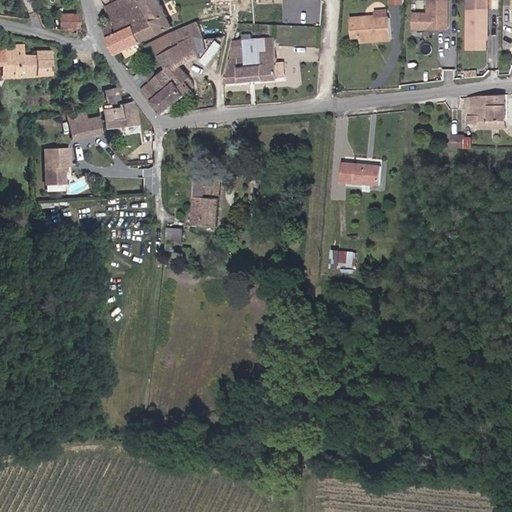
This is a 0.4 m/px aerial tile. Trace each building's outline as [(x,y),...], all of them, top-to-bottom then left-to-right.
[(160,0),(115,0),(102,7),(106,13),(123,5),(128,15),(142,41),(173,25),(160,0)] [(447,4),(427,3),(427,25),(412,24),(412,39),(427,40),(430,37),(435,37),(437,40),(446,40),(447,4)] [(123,5),(106,13),(110,22),(110,23),(128,15),(123,5)] [(62,30),(77,29),(77,12),(61,12),(62,30)] [(377,20),(376,12),(364,13),(365,16),(365,21),(377,20)] [(110,22),(103,26),(108,37),(117,53),(142,41),(128,15),(110,23),(110,22)] [(367,45),(383,43),(381,19),(377,20),(365,21),(365,16),(341,18),(342,32),(350,31),(350,39),(366,38),(367,45)] [(186,42),(192,41),(193,22),(175,30),(181,44),(186,42)] [(467,52),(484,52),(484,38),(487,37),(487,24),(467,24),(467,52)] [(177,46),(181,44),(175,30),(147,44),(152,56),(163,52),(177,46)] [(351,46),(367,45),(366,38),(350,39),(351,46)] [(276,82),(275,65),(275,41),(230,44),(221,87),(276,82)] [(186,69),(195,66),(186,42),(181,44),(177,46),(186,69)] [(175,75),(186,69),(177,46),(163,52),(171,67),(175,75)] [(15,79),(52,80),(53,55),(36,55),(36,60),(26,59),(26,50),(17,50),(0,50),(0,63),(16,64),(15,79)] [(467,60),(484,61),(484,52),(467,52),(467,60)] [(159,119),(161,119),(190,94),(175,75),(171,67),(157,78),(141,90),(159,119)] [(141,90),(157,78),(150,68),(144,71),(142,69),(131,76),(141,90)] [(98,105),(116,102),(115,86),(96,90),(98,105)] [(478,125),(501,126),(503,101),(468,104),(466,129),(477,130),(478,125)] [(105,129),(135,127),(129,106),(122,106),(122,110),(107,111),(108,122),(104,122),(105,129)] [(68,140),(97,137),(97,123),(96,112),(68,117),(68,140)] [(477,133),(501,134),(501,126),(478,125),(477,130),(477,133)] [(441,149),(457,150),(457,140),(442,139),(441,149)] [(457,150),(467,150),(468,141),(457,140),(457,150)] [(57,166),(63,166),(63,150),(38,150),(38,183),(57,183),(57,166)] [(338,183),(377,186),(378,167),(339,164),(338,183)] [(190,193),(203,191),(204,181),(188,179),(187,192),(188,192),(190,193)] [(211,227),(214,228),(217,200),(218,182),(204,181),(203,191),(190,193),(188,192),(187,227),(191,227),(211,227)] [(161,211),(177,212),(179,201),(173,200),(173,195),(173,192),(162,191),(161,211)] [(167,245),(176,246),(177,233),(161,232),(159,245),(162,245),(167,245)] [(331,265),(356,267),(357,250),(332,248),(331,265)] [(178,265),(185,266),(186,252),(178,252),(178,265)]
